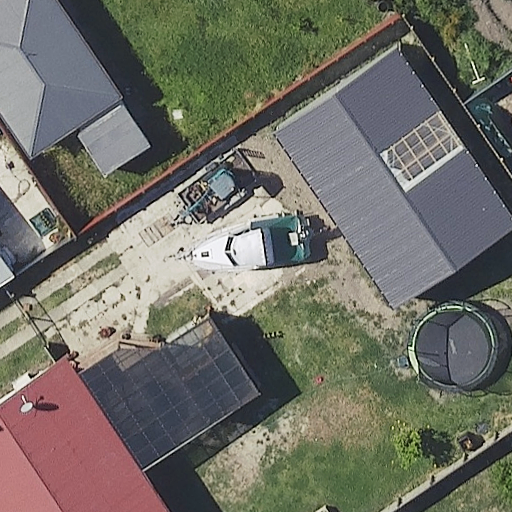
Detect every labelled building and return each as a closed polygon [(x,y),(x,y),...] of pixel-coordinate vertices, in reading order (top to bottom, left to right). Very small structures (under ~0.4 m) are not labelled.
[(141,125),(45,0),(0,0),(0,117),(55,190),(141,125)] [(379,6),(303,2),(297,102),(373,107),(379,6)] [(207,314),(299,256),(253,182),(289,161),(249,96),(83,199),(125,267),(163,243),(207,314)] [(0,257),(51,222),(0,147),(0,257)] [(165,511),(126,454),(184,414),(129,333),(71,373),(46,336),(0,367),(0,511),(165,511)] [(402,511),(386,488),(349,511),(402,511)]
